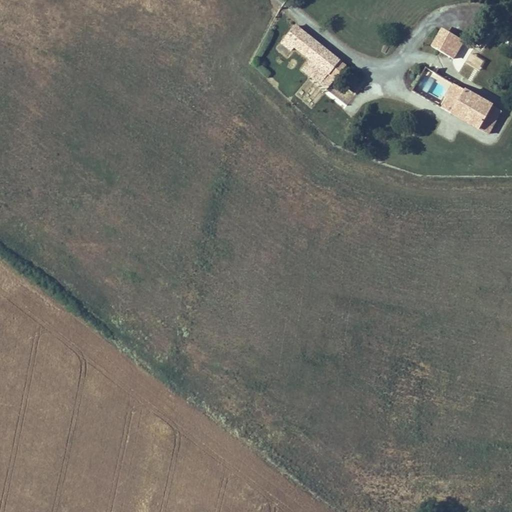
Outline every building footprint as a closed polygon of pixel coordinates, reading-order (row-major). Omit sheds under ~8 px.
[(294,47),(304,34),(295,27),(284,42),(291,51),(294,47)] [(441,31),(433,46),(453,58),(462,44),(441,31)] [(303,54),(313,42),(304,34),(294,47),(303,54)] [(331,76),(341,63),(313,42),(303,54),(308,58),(331,76)] [(331,76),(308,58),(302,71),(327,90),(345,67),(341,63),(331,76)] [(423,79),(415,91),(491,135),(504,111),(437,73),(431,84),(423,79)]
